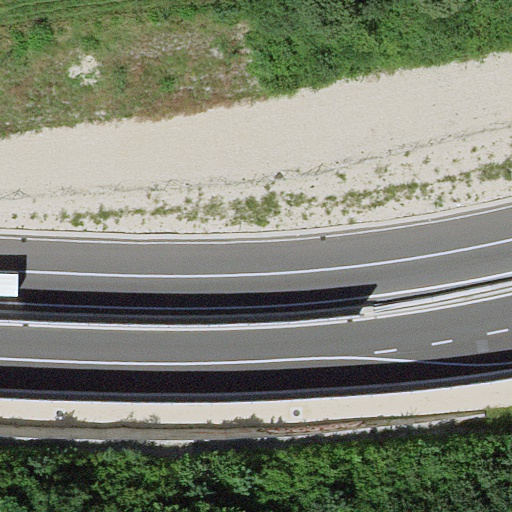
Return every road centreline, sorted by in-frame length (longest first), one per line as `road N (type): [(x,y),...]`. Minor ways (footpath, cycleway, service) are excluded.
road 1 (secondary): [(511,239),(368,265),(241,276),(0,271)]
road 2 (secondary): [(0,354),(338,353),(511,328)]
